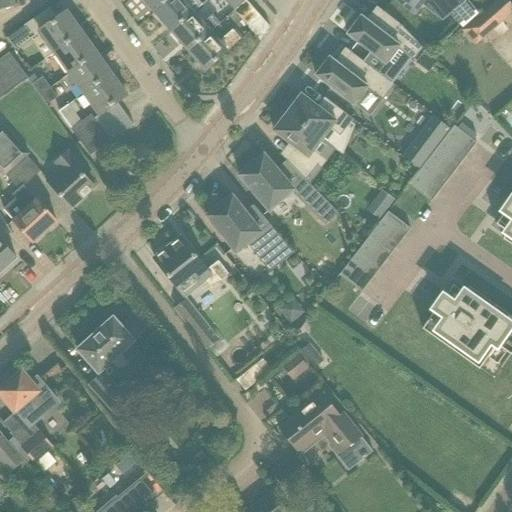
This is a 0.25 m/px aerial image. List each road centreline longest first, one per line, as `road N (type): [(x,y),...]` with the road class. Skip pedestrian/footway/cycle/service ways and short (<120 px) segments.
road 1 (residential): [(181,511),(263,444),(112,243)]
road 2 (unclassified): [(202,150),(315,0)]
road 3 (residential): [(202,150),(96,0)]
road 4 (unclassified): [(0,351),(112,243)]
road 5 (unclassified): [(112,243),(202,150)]
